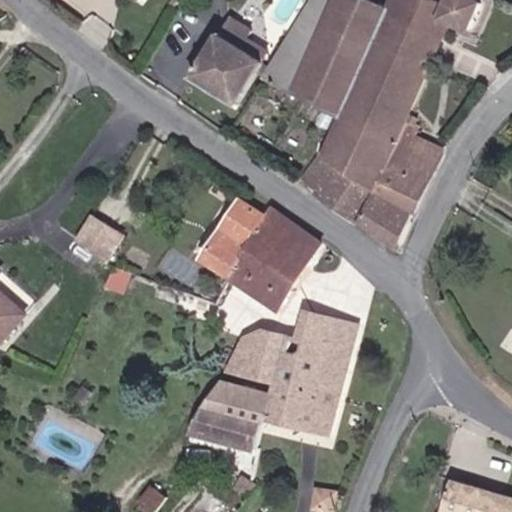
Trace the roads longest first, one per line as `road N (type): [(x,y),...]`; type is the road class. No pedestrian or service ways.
road 1 (tertiary): [(409,288),(348,234),(24,0)]
road 2 (unclassified): [(409,288),(468,159),(511,105)]
road 3 (unclassified): [(369,511),(406,416),(449,356)]
